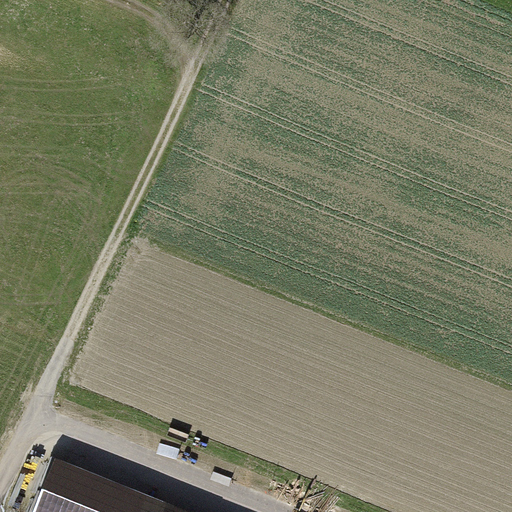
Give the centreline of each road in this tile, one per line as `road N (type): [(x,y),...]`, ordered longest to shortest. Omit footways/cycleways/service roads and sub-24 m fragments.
road 1 (track): [(230,0),(0,497)]
road 2 (track): [(41,413),(277,511)]
